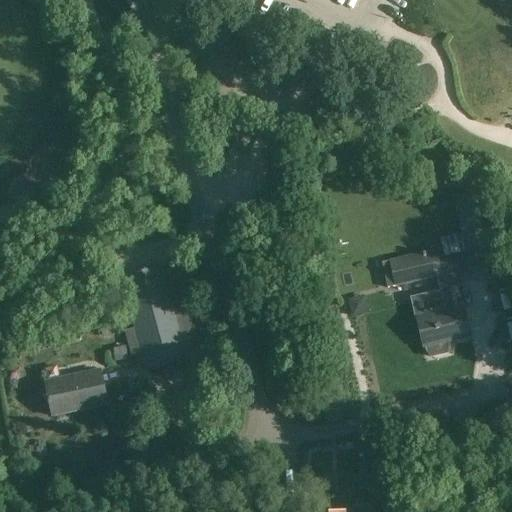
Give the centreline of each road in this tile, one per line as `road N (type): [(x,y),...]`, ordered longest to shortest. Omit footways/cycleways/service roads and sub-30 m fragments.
road 1 (unclassified): [(271,443),(176,151),(151,23),(135,0)]
road 2 (unclassified): [(271,443),(4,492)]
road 3 (unclassified): [(443,413),(271,443)]
